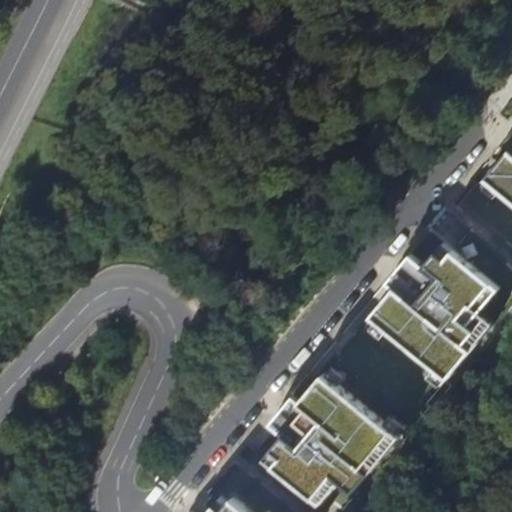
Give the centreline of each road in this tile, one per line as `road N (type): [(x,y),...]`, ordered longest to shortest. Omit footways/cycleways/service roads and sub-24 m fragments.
road 1 (residential): [(499,96),(170,487),(139,511)]
road 2 (residential): [(118,511),(116,481),(175,350),(180,326),(164,293),(146,284),(100,293),(0,399)]
